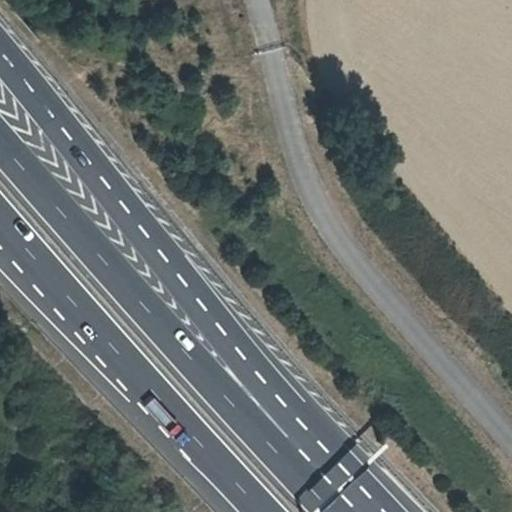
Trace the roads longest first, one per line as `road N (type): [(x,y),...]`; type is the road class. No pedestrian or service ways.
road 1 (motorway): [(361,511),(0,54)]
road 2 (motorway): [(358,511),(0,138)]
road 3 (motorway): [(0,219),(261,511)]
